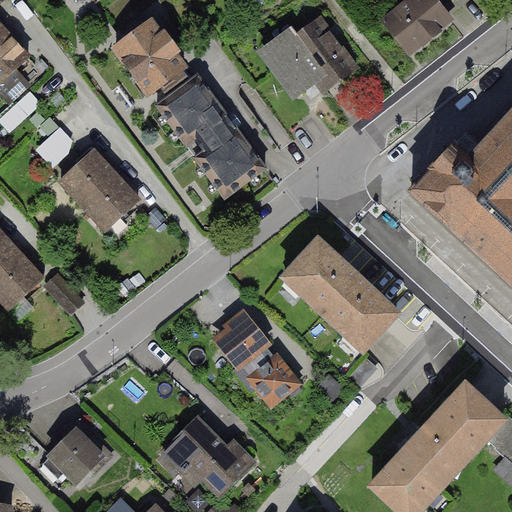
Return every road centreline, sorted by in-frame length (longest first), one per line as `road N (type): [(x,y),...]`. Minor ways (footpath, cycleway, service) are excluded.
road 1 (residential): [(0,405),(56,381),(140,322),(323,171)]
road 2 (residential): [(511,347),(323,171)]
road 3 (residential): [(323,171),(511,25)]
road 4 (unknown): [(140,322),(0,187)]
